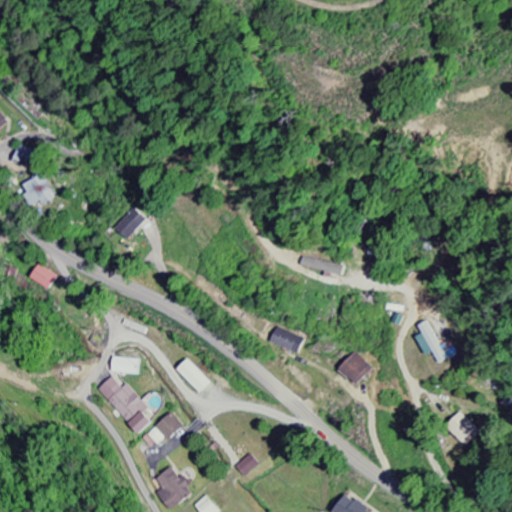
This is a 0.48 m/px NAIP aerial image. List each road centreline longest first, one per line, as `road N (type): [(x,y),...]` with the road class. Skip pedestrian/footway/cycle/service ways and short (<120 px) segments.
road 1 (secondary): [(0,198),(84,265),(211,333),(353,457),(438,511)]
road 2 (residential): [(59,248),(70,283),(112,332),(87,398),(155,511)]
road 3 (residential): [(403,340),(431,452),(463,511)]
